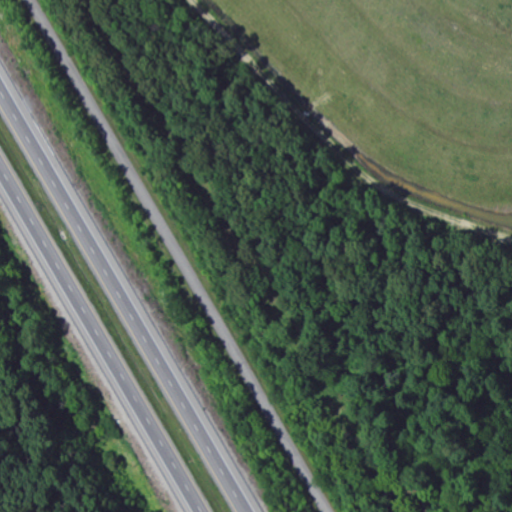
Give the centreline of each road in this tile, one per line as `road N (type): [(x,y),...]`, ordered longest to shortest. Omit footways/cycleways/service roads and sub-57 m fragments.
road 1 (tertiary): [(327,511),(30,0)]
road 2 (motorway): [(248,511),(0,86)]
road 3 (motorway): [(0,172),(197,511)]
